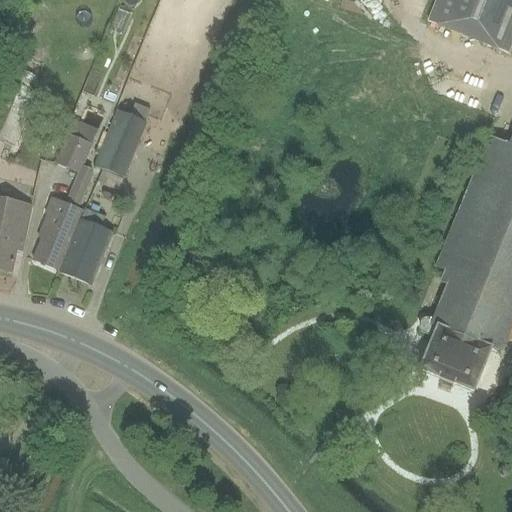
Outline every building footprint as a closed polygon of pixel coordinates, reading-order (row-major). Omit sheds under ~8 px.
[(511,48),(511,0),(437,0),(428,24),(509,56),(511,48)] [(0,144),(13,150),(35,95),(4,83),(0,91),(0,144)] [(125,179),(148,124),(119,113),(97,168),(125,179)] [(80,176),(92,146),(69,136),(56,166),(80,176)] [(511,345),(511,140),(511,142),(504,139),(501,146),(489,141),(437,270),(444,273),(440,284),(447,286),(432,325),(422,319),(416,335),(433,341),(419,374),(473,395),(491,352),(498,355),(508,343),(511,345)] [(0,273),(12,276),(17,253),(23,254),(33,207),(0,200),(0,273)] [(59,274),(84,214),(52,201),(46,217),(48,218),(39,241),(41,242),(33,263),(59,274)] [(84,214),(59,274),(92,288),(114,235),(101,230),(105,219),(85,211),(84,214)]
